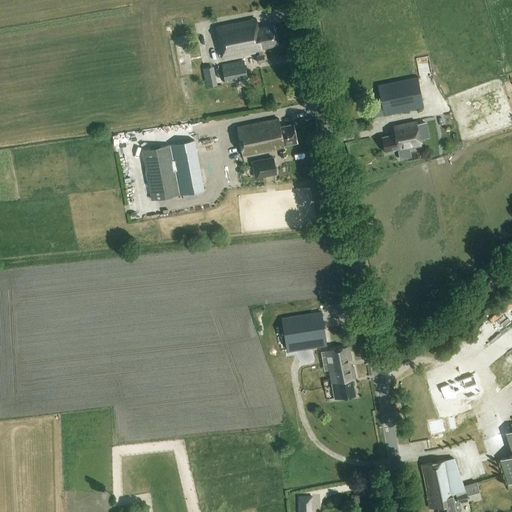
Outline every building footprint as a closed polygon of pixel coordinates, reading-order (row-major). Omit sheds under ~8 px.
[(223,60),(259,53),(259,55),(256,56),(258,63),(265,61),(263,50),(265,50),(265,48),(279,45),(275,26),(259,29),(257,20),(217,28),(223,60)] [(244,60),(222,65),(226,84),(248,79),(244,60)] [(384,116),(423,108),(417,79),(378,87),(384,116)] [(286,145),(298,142),(294,123),(281,126),(279,117),(237,127),(243,157),(287,147),(286,145)] [(398,152),(421,147),(416,121),(393,126),(395,134),(381,137),(384,152),(398,149),(398,152)] [(195,140),(142,150),(151,200),(205,190),(203,183),(207,183),(205,169),(201,169),(195,140)] [(273,157),(252,161),(254,172),(262,170),(263,176),(276,173),(273,157)] [(240,169),(239,172),(240,175),(243,176),(246,175),(247,172),(245,169),(242,168),(240,169)] [(322,312),(281,318),(286,352),(327,346),(322,312)] [(327,350),(329,360),(331,371),(329,371),(335,399),(355,396),(352,379),(355,378),(348,346),(327,350)] [(480,393),(473,375),(440,387),(444,400),(458,399),(456,395),(465,392),(467,398),(480,393)] [(511,456),(499,461),(507,484),(511,482),(511,431),(510,432),(511,437),(511,456)] [(449,459),(421,465),(430,508),(437,507),(438,511),(454,511),(455,511),(461,510),(459,503),(468,501),(467,499),(467,495),(479,492),(476,482),(464,486),(454,458),(449,459)] [(297,495),(297,511),(313,511),(313,509),(311,509),(311,499),(313,499),(313,494),(297,495)]
